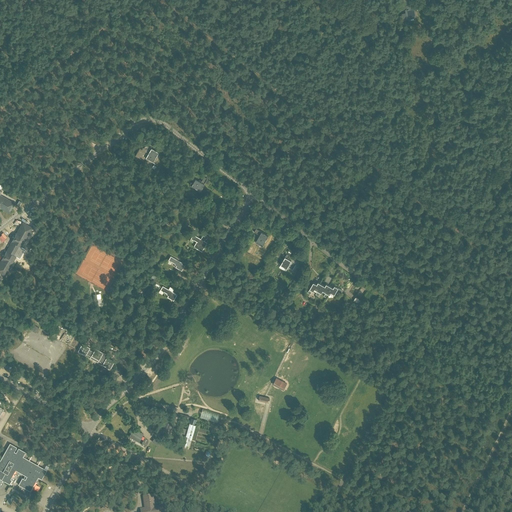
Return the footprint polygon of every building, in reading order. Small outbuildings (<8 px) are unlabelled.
[(407,10),(405,10),(407,18),(416,17),(414,9),(424,7),(423,0),(415,0),(416,4),(412,5),(412,8),(406,9),(407,10)] [(139,148),(135,156),(143,161),(145,157),(154,162),(157,158),(155,157),(158,152),(145,144),(142,149),(139,148)] [(190,183),(189,185),(200,191),(204,183),(206,184),(208,181),(206,179),(207,179),(203,177),(200,182),(195,179),(192,184),(190,183)] [(0,207),(4,210),(4,209),(9,212),(14,203),(9,200),(8,201),(6,200),(7,198),(0,194),(2,192),(0,190),(0,207)] [(0,262),(0,263),(0,262),(0,272),(5,275),(11,265),(16,257),(20,259),(25,249),(22,247),(23,244),(26,238),(32,228),(23,223),(19,230),(18,229),(15,235),(15,236),(14,239),(13,238),(10,244),(8,248),(5,254),(3,257),(0,261),(0,262)] [(256,228),(254,232),(260,235),(257,240),(264,244),(269,235),(256,228)] [(193,234),(191,238),(197,241),(193,246),(202,251),(207,242),(204,240),(205,238),(206,239),(208,236),(204,233),(201,238),(193,234)] [(287,254),(281,264),(287,268),(291,260),(288,258),(289,255),(287,254)] [(170,256),(168,260),(176,265),(175,267),(181,271),(185,264),(185,263),(182,262),(170,256)] [(313,282),(309,289),(313,291),(314,289),(321,293),(323,290),(329,295),(331,292),(334,294),(336,291),(340,294),(342,290),(338,288),(334,286),(333,288),(326,284),(325,286),(318,282),(317,284),(313,282)] [(162,286),(160,290),(166,293),(165,296),(173,300),(177,294),(162,286)] [(82,343),(78,351),(85,355),(88,352),(92,354),(90,358),(98,362),(100,358),(104,361),(102,365),(110,369),(114,361),(107,357),(108,355),(95,348),(93,352),(89,350),(90,348),(82,343)] [(274,378),(271,385),(282,390),(285,382),(274,378)] [(167,420),(163,430),(170,433),(174,423),(167,420)] [(190,423),(183,446),(189,448),(196,425),(190,423)] [(134,428),(129,436),(139,442),(144,433),(134,428)] [(156,436),(152,441),(158,445),(161,440),(156,436)] [(0,485),(2,486),(4,481),(9,484),(12,480),(10,479),(15,470),(25,476),(23,478),(22,478),(18,485),(30,491),(38,477),(41,479),(46,470),(23,456),(25,452),(18,448),(16,453),(14,452),(16,447),(9,443),(0,459),(0,485)] [(395,469),(389,475),(393,480),(400,474),(395,469)] [(17,498),(13,495),(11,498),(9,497),(6,502),(10,505),(13,500),(15,501),(17,498)] [(144,508),(140,509),(140,511),(159,511),(159,506),(155,507),(153,495),(142,497),(144,508)]
